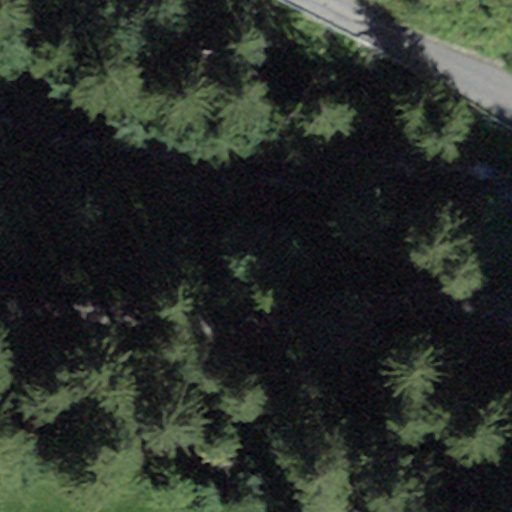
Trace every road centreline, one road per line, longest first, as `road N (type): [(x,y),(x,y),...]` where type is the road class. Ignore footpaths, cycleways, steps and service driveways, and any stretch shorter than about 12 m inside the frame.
road 1 (unclassified): [(0,306),(252,326),(511,317)]
road 2 (unclassified): [(511,102),(320,0)]
